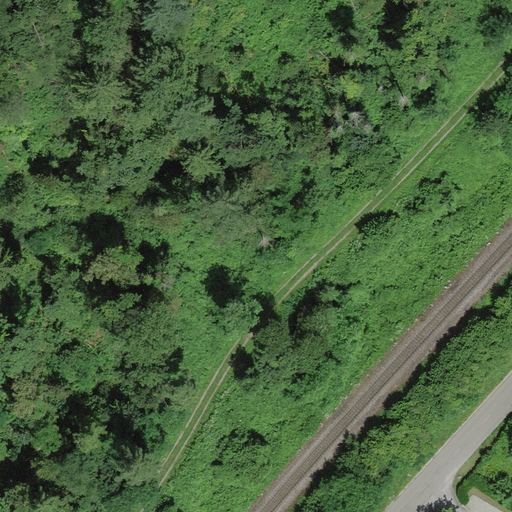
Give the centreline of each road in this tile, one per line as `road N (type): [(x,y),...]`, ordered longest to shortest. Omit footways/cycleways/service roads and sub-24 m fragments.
road 1 (track): [(134,511),(238,348),(511,64)]
road 2 (residential): [(511,393),(406,511)]
